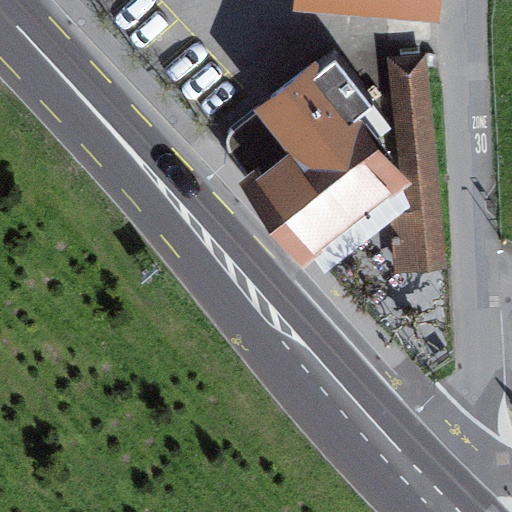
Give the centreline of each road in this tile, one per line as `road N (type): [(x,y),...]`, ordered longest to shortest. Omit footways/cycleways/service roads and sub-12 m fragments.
road 1 (primary): [(0,7),(454,511)]
road 2 (residential): [(466,0),(476,291)]
road 3 (residential): [(476,291),(474,511)]
